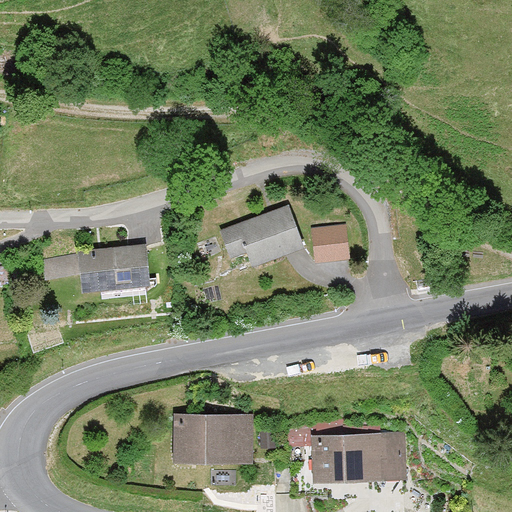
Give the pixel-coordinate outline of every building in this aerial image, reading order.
[(252,266),(304,247),(288,204),(219,229),(230,258),(246,252),(252,266)] [(346,224),(311,228),(315,261),(349,257),(346,224)] [(78,293),(148,287),(144,243),(75,249),(78,293)] [(172,463),(251,465),(252,415),(174,413),(172,463)] [(403,433),(308,436),(310,485),(405,482),(403,433)]
